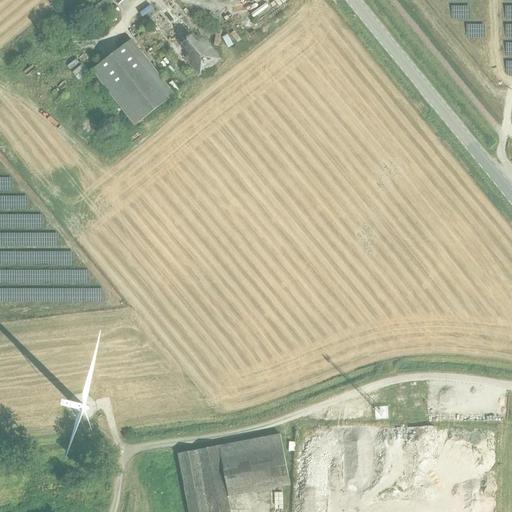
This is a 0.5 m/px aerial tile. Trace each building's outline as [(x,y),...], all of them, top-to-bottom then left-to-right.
[(98,0),(93,4),(98,11),(110,2),(107,0),(98,0)] [(174,0),(152,17),(198,77),(221,59),(174,0)] [(143,10),(147,15),(155,7),(151,3),(143,10)] [(66,4),(50,17),(57,26),(73,12),(66,4)] [(219,23),(222,19),(214,11),(210,15),(219,23)] [(137,40),(142,38),(139,29),(134,31),(137,40)] [(231,33),(225,36),(230,47),(236,44),(231,33)] [(92,71),(135,126),(175,95),(132,40),(92,71)] [(169,63),(176,59),(173,54),(166,58),(169,63)] [(77,423),(90,421),(96,412),(94,401),(84,394),(73,396),(66,405),(68,417),(77,423)] [(177,454),(181,477),(188,511),(229,511),(227,497),(290,485),(280,434),(177,454)]
